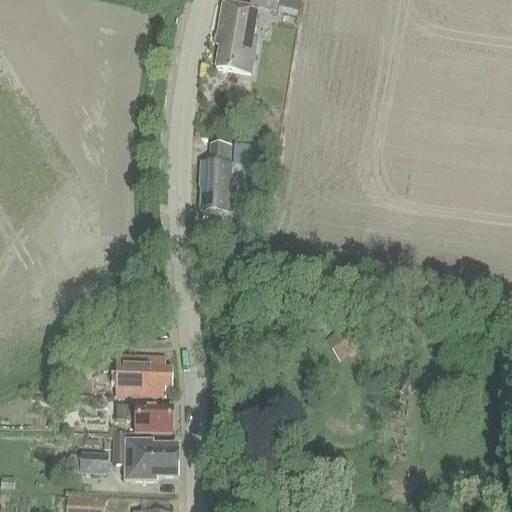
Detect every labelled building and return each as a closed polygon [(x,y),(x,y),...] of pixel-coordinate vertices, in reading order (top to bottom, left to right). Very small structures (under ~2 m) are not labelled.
[(278,0),(250,0),(249,7),(276,14),(278,0)] [(220,48),(216,71),(251,76),(257,40),(252,39),(257,11),(224,6),(218,38),(215,39),(215,43),(217,45),(216,47),(220,48)] [(201,165),(200,191),(201,191),(200,215),(233,217),(234,197),(229,197),(230,167),(229,167),(230,149),(210,148),(210,166),(201,165)] [(103,326),(122,319),(118,306),(99,313),(103,326)] [(340,368),(366,348),(350,326),(324,347),(340,368)] [(104,353),(78,368),(87,381),(112,366),(104,353)] [(173,391),(173,372),(165,372),(166,360),(117,359),(116,400),(165,401),(166,391),(173,391)] [(172,437),(172,410),(136,410),(117,410),(117,424),(136,425),(136,437),(172,437)] [(176,481),(177,449),(154,449),(154,444),(126,443),(126,437),(115,437),(114,468),(125,468),(125,485),(158,485),(158,480),(176,481)] [(83,451),(81,476),(106,477),(107,460),(106,460),(106,454),(99,454),(99,453),(92,453),(92,452),(83,451)] [(66,502),(66,511),(104,511),(104,503),(66,502)]
